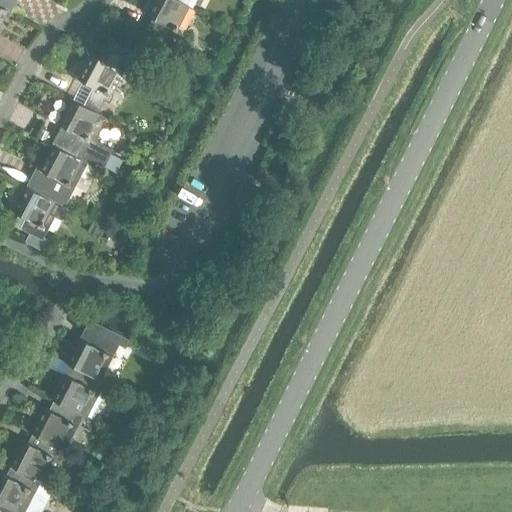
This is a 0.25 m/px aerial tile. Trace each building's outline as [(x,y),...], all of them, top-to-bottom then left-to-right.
[(0,0),(0,5),(6,8),(10,0),(0,0)] [(187,4),(179,0),(152,0),(145,14),(176,30),(172,36),(178,39),(182,32),(176,29),(176,26),(187,5),(187,4)] [(83,80),(73,99),(95,111),(103,100),(108,102),(112,94),(111,94),(123,70),(89,53),(76,77),(83,80)] [(64,126),(54,145),(87,162),(89,159),(103,166),(113,149),(98,142),(96,136),(106,117),(95,111),(73,99),(70,98),(57,123),(64,126)] [(39,169),(28,188),(61,206),(61,204),(63,201),(65,203),(87,162),(54,145),(51,143),(38,168),(39,169)] [(277,187),(283,175),(261,164),(255,176),(277,187)] [(61,206),(28,188),(25,186),(12,210),(27,218),(21,228),(29,232),(24,241),(43,251),(49,239),(43,236),(54,216),(67,220),(72,210),(61,204),(61,206)] [(64,360),(70,363),(93,376),(93,375),(101,379),(119,345),(124,347),(128,340),(112,331),(102,350),(77,336),(64,360)] [(50,397),(53,398),(76,411),(77,412),(86,417),(104,381),(101,379),(93,375),(93,376),(70,363),(65,373),(63,372),(50,397)] [(32,432),(55,445),(62,448),(80,418),(75,415),(76,411),(53,398),(48,408),(42,405),(29,430),(32,432)] [(8,463),(10,464),(34,477),(37,478),(50,455),(55,457),(60,450),(54,447),(55,445),(32,432),(26,442),(21,439),(8,463)] [(0,502),(13,509),(18,511),(22,511),(34,490),(38,483),(32,480),(34,477),(10,464),(5,474),(0,471),(0,502)] [(0,511),(12,511),(13,509),(0,502),(0,511)]
